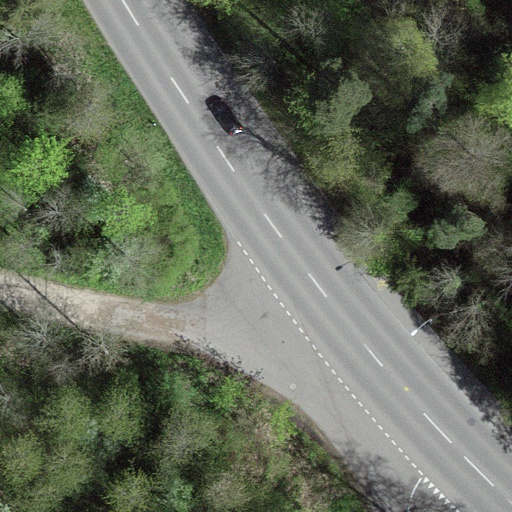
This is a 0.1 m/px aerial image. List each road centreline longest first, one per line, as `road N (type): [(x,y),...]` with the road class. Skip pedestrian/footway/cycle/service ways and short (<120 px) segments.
road 1 (tertiary): [(448,439),(320,285),(127,0)]
road 2 (track): [(372,354),(257,347),(0,280)]
